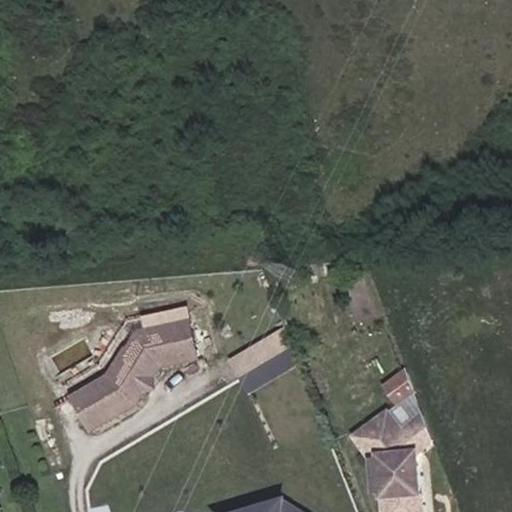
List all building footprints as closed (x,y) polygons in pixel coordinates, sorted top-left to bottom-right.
[(109,375),(72,397),(92,431),(137,405),(160,367),(197,359),(188,321),(136,332),(109,375)] [(283,330),(232,358),(252,394),(303,366),(283,330)] [(397,402),(414,389),(409,374),(388,390),(397,402)] [(423,511),(419,468),(414,465),(413,456),(418,453),(434,441),(424,416),(402,433),(389,414),(365,432),(380,453),(384,494),(385,511),(423,511)] [(384,494),(380,453),(365,432),(356,438),(375,464),(377,494),(384,494)] [(297,511),(284,503),(255,511),(297,511)]
